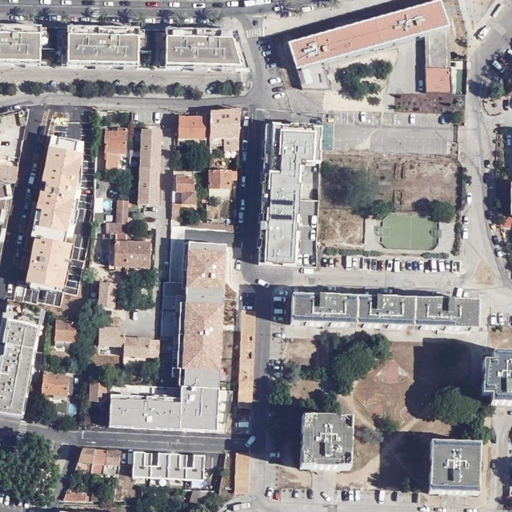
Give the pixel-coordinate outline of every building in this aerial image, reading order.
[(302,89),(330,90),(323,64),(424,35),(449,28),(439,2),(287,45),(302,89)] [(5,28),(0,27),(0,65),(248,71),(236,33),(200,32),(91,30),(5,28)] [(449,28),(424,35),(426,69),(450,68),(449,28)] [(450,68),(426,69),(427,94),(451,94),(450,68)] [(241,109),(211,111),(211,145),(227,146),(226,150),(239,151),(241,109)] [(207,112),(197,111),(197,112),(197,117),(180,117),(179,139),(207,139),(207,112)] [(54,121),(42,120),(38,142),(53,142),(53,138),(79,139),(79,117),(54,116),(54,121)] [(312,128),(265,125),(264,141),(266,141),(267,131),(271,128),(271,130),(289,130),(289,129),(302,129),(302,131),(311,132),(312,128)] [(120,153),(127,153),(127,128),(120,128),(120,132),(105,132),(105,143),(106,143),(106,159),(107,159),(107,169),(120,169),(120,153)] [(158,204),(162,129),(143,128),(139,203),(158,204)] [(260,222),(258,263),(295,265),(300,161),(319,162),(320,128),(312,128),(311,132),(302,131),(302,129),(289,129),(289,130),(271,130),(271,128),(267,131),(266,141),(264,141),(261,214),(264,215),(264,222),(260,222)] [(96,172),(97,157),(88,157),(87,172),(96,172)] [(0,178),(15,181),(18,167),(0,163),(0,178)] [(231,170),(217,171),(210,171),(210,189),(230,188),(231,188),(231,170)] [(193,171),(174,172),(173,179),(172,201),(172,219),(180,219),(180,203),(195,203),(195,193),(194,193),(193,171)] [(96,188),(96,174),(87,174),(86,187),(96,188)] [(0,241),(3,243),(6,230),(0,229),(0,222),(4,224),(9,198),(12,198),(10,186),(1,187),(0,187),(0,241)] [(27,205),(24,205),(21,223),(25,224),(27,216),(48,220),(52,194),(30,190),(27,205)] [(94,214),(95,196),(80,194),(77,211),(94,214)] [(396,246),(407,246),(422,226),(422,238),(415,247),(435,247),(435,244),(428,239),(437,227),(438,218),(411,217),(404,226),(391,226),(391,234),(394,234),(399,227),(407,233),(407,240),(400,240),(396,246)] [(235,224),(206,222),(206,228),(228,230),(234,230),(235,224)] [(234,389),(220,389),(228,230),(206,228),(186,226),(171,226),(170,283),(164,282),(160,339),(174,339),(174,351),(173,377),(180,378),(180,387),(111,383),(109,427),(120,428),(137,429),(198,432),(226,434),(234,389)] [(115,266),(126,266),(127,235),(127,233),(111,233),(111,249),(116,249),(115,266)] [(127,235),(126,266),(150,267),(151,242),(132,241),(132,235),(127,235)] [(119,293),(126,293),(128,293),(128,283),(126,283),(120,283),(119,293)] [(115,284),(100,284),(99,306),(114,307),(115,284)] [(53,305),(56,294),(56,292),(46,289),(43,302),(53,305)] [(78,298),(56,294),(53,305),(53,308),(61,313),(74,315),(78,298)] [(292,295),(291,323),(478,330),(479,301),(292,295)] [(3,314),(0,331),(0,412),(21,417),(42,308),(22,301),(9,299),(6,314),(3,314)] [(44,309),(42,308),(21,417),(24,417),(44,309)] [(239,367),(237,408),(251,408),(254,333),(255,312),(241,311),(240,339),(239,367)] [(123,337),(124,327),(118,327),(118,317),(101,316),(101,326),(98,326),(97,345),(123,346),(123,337)] [(78,321),(57,320),(56,339),(77,340),(78,321)] [(123,346),(122,355),(159,357),(160,343),(160,339),(123,337),(123,346)] [(482,362),(481,395),(491,395),(491,404),(511,404),(511,354),(492,354),(492,362),(482,362)] [(70,376),(44,372),(42,391),(68,393),(70,376)] [(106,382),(91,381),(90,399),(105,400),(106,382)] [(350,470),(352,420),(301,418),(299,468),(350,470)] [(429,442),(428,494),(478,495),(479,444),(429,442)] [(89,461),(91,461),(94,448),(85,447),(82,447),(78,460),(80,460),(89,461)] [(105,463),(107,449),(94,448),(91,461),(99,462),(102,463),(105,463)] [(118,472),(121,451),(107,449),(105,463),(104,468),(104,471),(118,472)] [(205,481),(205,455),(199,455),(176,454),(163,453),(139,452),(134,452),(132,478),(205,481)] [(248,454),(235,453),(233,493),(247,494),(248,454)] [(75,491),(66,490),(64,498),(68,499),(75,499),(75,491)] [(138,492),(116,491),(116,501),(138,502),(138,492)]
